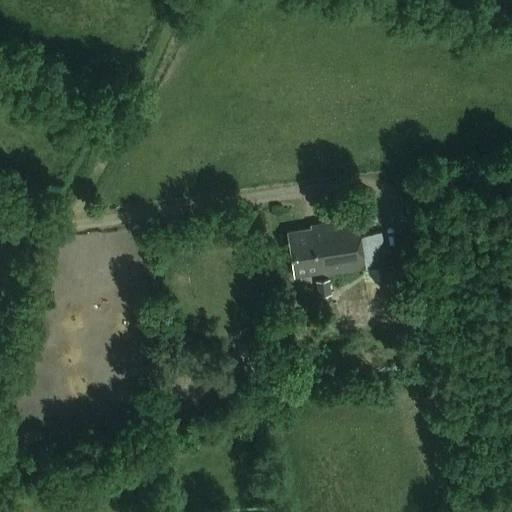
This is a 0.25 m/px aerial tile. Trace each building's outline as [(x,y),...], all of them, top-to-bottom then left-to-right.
[(309,229),(285,233),(292,276),(325,271),(325,274),(363,268),(383,265),(378,233),(358,236),(356,217),(309,225),(309,229)] [(383,265),(363,268),(368,300),(368,303),(396,298),(395,289),(391,264),(383,265)] [(329,281),(315,283),(318,297),(331,295),(329,281)] [(406,287),(395,289),(396,298),(399,314),(410,313),(406,287)] [(334,327),(370,323),(368,303),(368,300),(366,301),(332,304),(334,327)]
